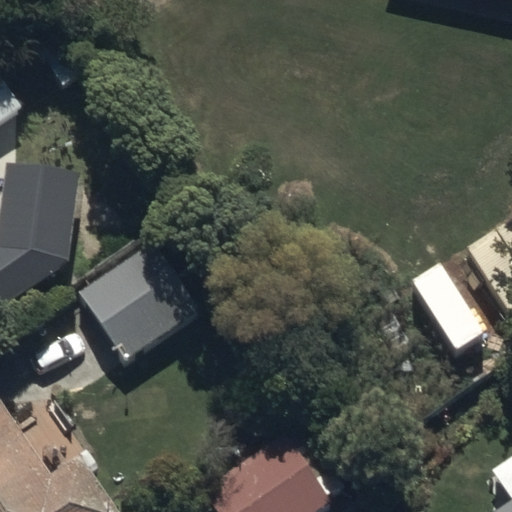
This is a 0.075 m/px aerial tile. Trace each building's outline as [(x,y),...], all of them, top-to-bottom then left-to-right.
[(447,8),(407,0),(369,0),(365,22),(442,36),(447,8)] [(0,222),(0,317),(69,272),(80,182),(8,173),(0,222)] [(198,318),(152,251),(79,301),(126,369),(198,318)] [(0,409),(0,511),(110,511),(79,465),(49,484),(0,409)] [(318,485),(283,437),(199,499),(208,511),(330,511),(332,511),(326,504),(346,489),(335,473),(318,485)] [(511,511),(511,502),(496,511),(511,511)]
